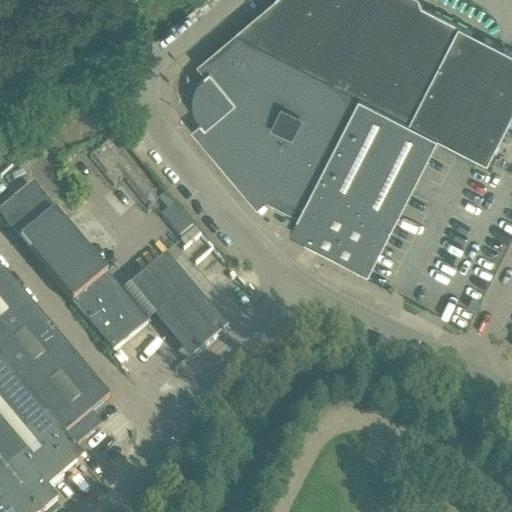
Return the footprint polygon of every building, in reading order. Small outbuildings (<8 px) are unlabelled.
[(438,136),(438,137),(487,162),(511,114),(511,51),(421,5),(419,0),(283,0),(240,36),(438,136)] [(368,272),(438,137),(438,136),(240,36),(205,66),(208,71),(199,80),(195,88),(193,97),(193,106),(196,114),(201,121),(204,125),(199,129),(259,200),(263,196),(274,202),(271,207),(284,214),(287,209),(298,214),(289,231),(368,272)] [(89,158),(113,186),(122,179),(147,208),(159,198),(111,139),(89,158)] [(0,219),(114,354),(148,325),(134,308),(54,214),(55,213),(32,185),(0,211),(0,219)] [(185,249),(200,237),(194,230),(179,242),(185,249)] [(227,334),(164,259),(128,289),(191,364),(227,334)] [(0,269),(0,342),(37,313),(0,269)] [(477,313),(481,306),(482,304),(472,298),(467,308),(477,313)] [(0,342),(0,364),(73,451),(95,432),(85,420),(109,399),(54,334),(37,313),(0,342)] [(0,511),(49,511),(57,506),(46,493),(83,462),(73,451),(0,364),(0,511)]
